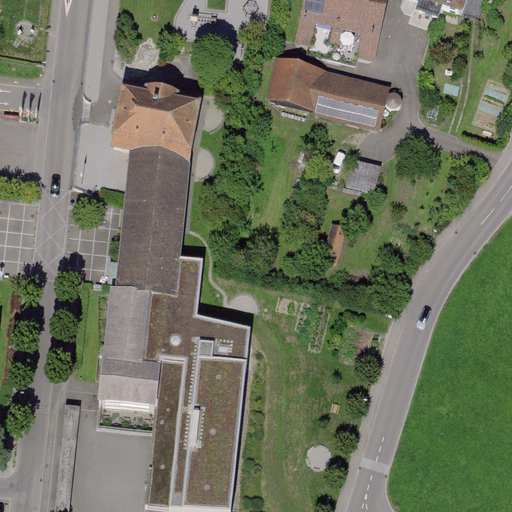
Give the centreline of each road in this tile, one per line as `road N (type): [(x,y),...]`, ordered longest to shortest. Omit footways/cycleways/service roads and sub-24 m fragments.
road 1 (residential): [(30,489),(78,0)]
road 2 (residential): [(511,188),(429,299),(363,511)]
